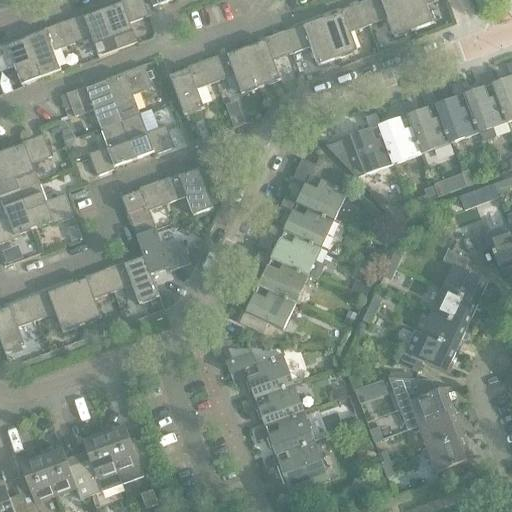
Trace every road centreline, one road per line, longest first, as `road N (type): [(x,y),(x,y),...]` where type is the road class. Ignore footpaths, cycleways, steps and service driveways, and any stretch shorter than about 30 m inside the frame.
road 1 (residential): [(0,395),(31,393),(191,331),(282,128)]
road 2 (residential): [(0,290),(99,260),(113,235),(101,195),(282,128)]
road 3 (residential): [(262,0),(251,23),(180,49),(150,50),(0,108)]
road 4 (residential): [(282,128),(300,107),(475,47)]
road 5 (residential): [(501,459),(476,383),(496,340),(511,334)]
